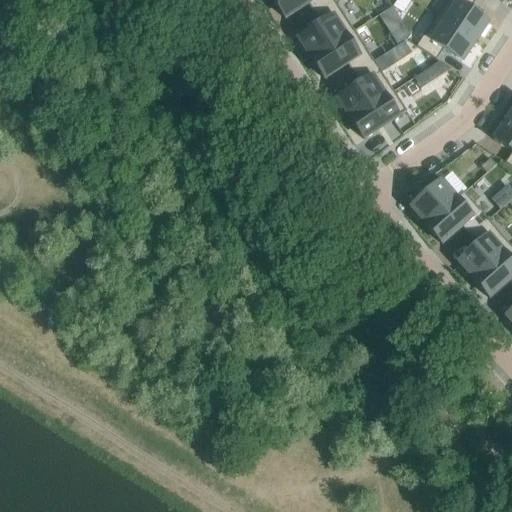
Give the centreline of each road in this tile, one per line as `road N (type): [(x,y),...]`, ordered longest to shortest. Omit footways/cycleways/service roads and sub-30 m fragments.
road 1 (residential): [(511,363),(365,187)]
road 2 (residential): [(365,187),(240,0)]
road 3 (residential): [(511,52),(466,119),(365,187)]
